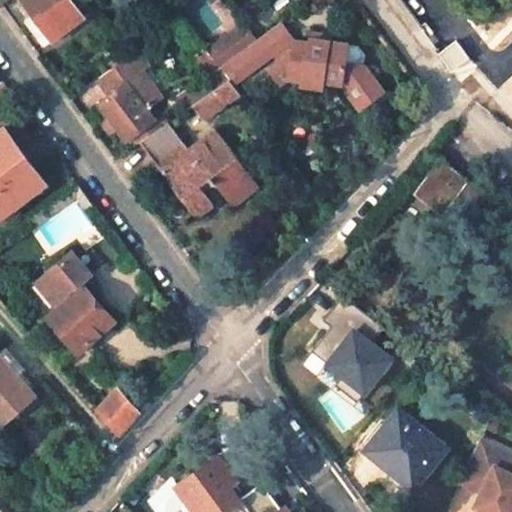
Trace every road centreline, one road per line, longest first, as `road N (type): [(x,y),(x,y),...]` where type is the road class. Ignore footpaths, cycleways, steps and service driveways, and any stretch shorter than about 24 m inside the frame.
road 1 (unclassified): [(384,0),(455,96),(228,343)]
road 2 (unclassified): [(228,343),(0,34)]
road 3 (unclassified): [(228,343),(72,511)]
road 4 (residential): [(228,343),(343,511)]
